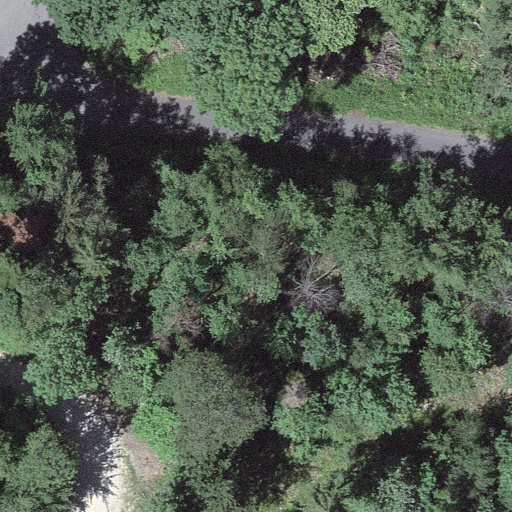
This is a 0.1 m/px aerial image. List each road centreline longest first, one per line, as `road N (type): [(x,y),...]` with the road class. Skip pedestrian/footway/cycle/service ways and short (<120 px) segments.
road 1 (unclassified): [(511,163),(0,88)]
road 2 (track): [(0,369),(60,404),(91,434),(105,487),(98,511)]
